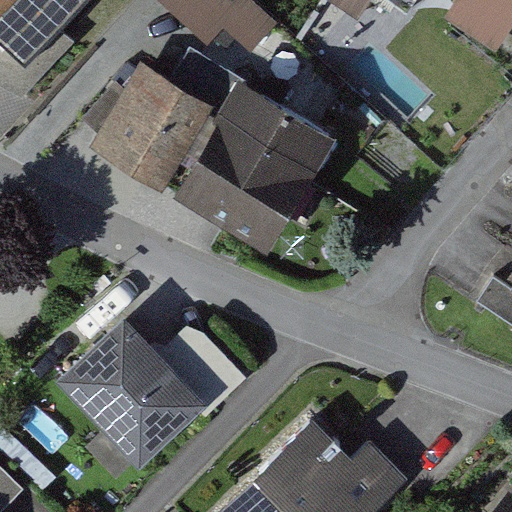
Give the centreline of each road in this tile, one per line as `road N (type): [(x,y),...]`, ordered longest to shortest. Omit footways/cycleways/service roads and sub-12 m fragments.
road 1 (residential): [(0,171),(342,328)]
road 2 (residential): [(342,328),(511,133)]
road 3 (residential): [(342,328),(511,395)]
